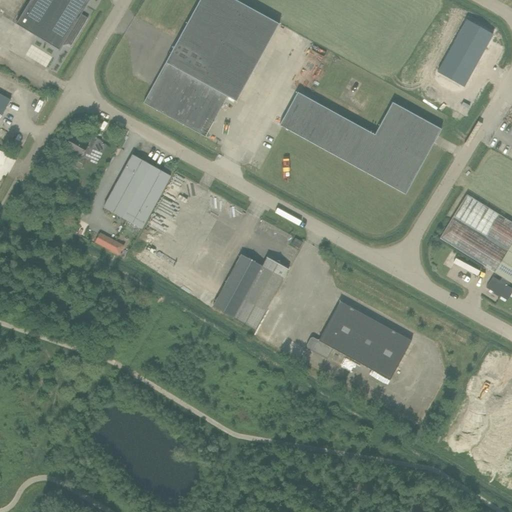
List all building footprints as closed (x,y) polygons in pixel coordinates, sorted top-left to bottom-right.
[(30,0),(16,24),(36,36),(59,50),(62,45),(68,44),(71,45),(88,18),(81,14),(89,0),(30,0)] [(236,0),(199,0),(143,103),(197,132),(227,96),(236,101),(279,24),(236,0)] [(356,8),(340,0),(326,0),(320,11),(347,26),(356,8)] [(360,0),(340,0),(356,8),(360,0)] [(448,13),(423,0),(420,0),(411,16),(438,30),(448,13)] [(347,26),(320,11),(311,29),(337,43),(347,26)] [(438,30),(411,16),(402,33),(428,48),(438,30)] [(467,19),(438,71),(464,86),(493,34),(467,19)] [(428,48),(402,33),(392,51),(418,65),(428,48)] [(418,65),(392,51),(382,68),(408,83),(418,65)] [(354,96),(362,82),(354,77),(346,92),(354,96)] [(392,102),(374,134),(297,92),(279,125),(405,194),(441,129),(392,102)] [(0,117),(10,100),(0,94),(0,117)] [(71,136),(66,146),(80,154),(77,161),(76,162),(81,165),(80,168),(95,176),(96,176),(99,169),(97,167),(108,146),(101,142),(101,141),(93,136),(87,145),(71,136)] [(164,166),(161,171),(132,155),(103,207),(141,228),(170,176),(168,175),(171,169),(164,166)] [(59,184),(52,180),(47,190),(54,194),(59,184)] [(511,283),(511,222),(466,194),(439,238),(494,272),(501,277),(499,281),(492,276),(486,287),(507,300),(511,291),(511,288),(507,285),(509,282),(511,283)] [(103,233),(99,243),(124,254),(128,243),(103,233)] [(291,244),(299,248),(302,242),(295,238),(291,244)] [(254,329),(288,269),(266,257),(262,266),(241,254),(212,306),(254,329)] [(411,341),(339,301),(318,340),(312,337),(310,337),(306,345),(307,347),(327,358),(332,348),(390,380),(411,341)]
